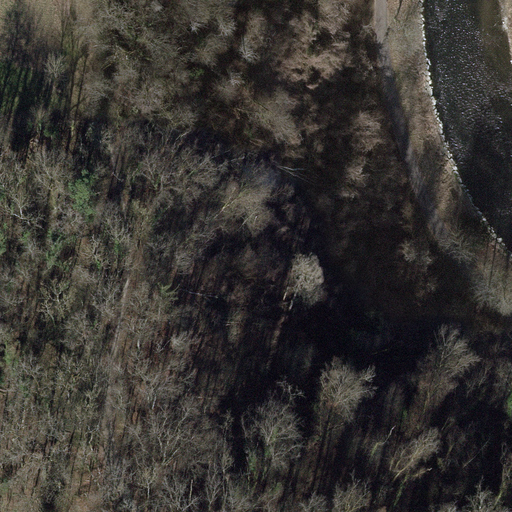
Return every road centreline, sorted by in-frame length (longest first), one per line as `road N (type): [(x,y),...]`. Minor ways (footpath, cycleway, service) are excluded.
road 1 (track): [(106,106),(129,224),(108,382),(118,459),(137,511)]
road 2 (track): [(382,0),(391,93),(433,214),(511,321)]
road 3 (track): [(108,0),(106,106),(0,130)]
